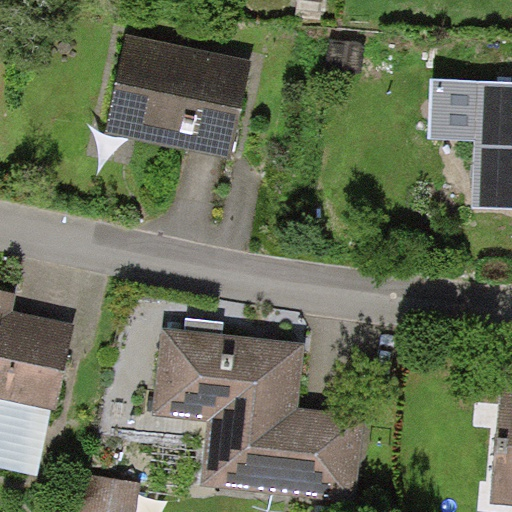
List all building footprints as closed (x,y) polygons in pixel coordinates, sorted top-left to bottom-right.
[(127,43),(109,130),(231,156),(249,69),(127,43)] [(365,47),(333,44),(331,66),(362,69),(365,47)] [(511,213),(511,90),(474,89),(471,212),(511,213)] [(8,303),(0,301),(0,463),(39,472),(67,344),(2,330),(8,303)] [(299,352),(172,337),(165,392),(219,399),(209,482),(350,498),(357,437),(290,429),(299,352)] [(511,511),(511,395),(503,395),(495,484),(482,483),(479,511),(511,511)] [(115,484),(88,480),(82,511),(129,511),(130,507),(112,504),(115,484)]
